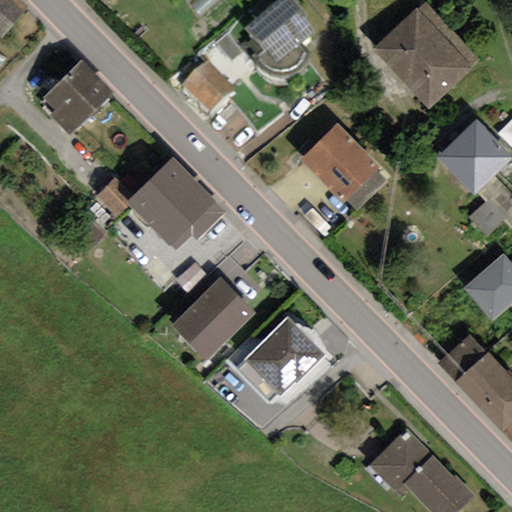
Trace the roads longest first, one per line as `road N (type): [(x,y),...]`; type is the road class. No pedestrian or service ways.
road 1 (primary): [(511,470),(49,0)]
road 2 (unknown): [(278,428),(405,511)]
